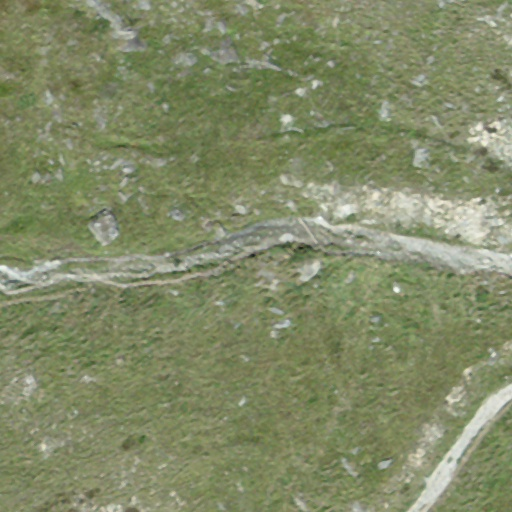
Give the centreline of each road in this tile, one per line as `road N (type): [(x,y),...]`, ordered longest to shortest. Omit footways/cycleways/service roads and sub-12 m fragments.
road 1 (track): [(511,256),(307,229),(163,267),(0,277)]
road 2 (track): [(407,511),(511,384)]
